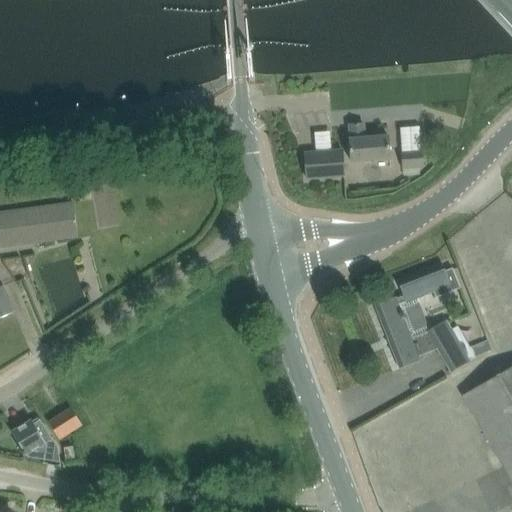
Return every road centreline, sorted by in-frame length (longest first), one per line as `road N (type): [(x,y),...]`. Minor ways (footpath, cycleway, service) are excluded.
road 1 (unclassified): [(343,493),(306,502),(113,498),(0,477)]
road 2 (unclassified): [(0,393),(257,222)]
road 3 (unclassified): [(343,493),(266,271)]
road 4 (unclassified): [(257,222),(234,0)]
road 5 (unclassified): [(380,234),(436,205),(511,131)]
road 6 (unclassified): [(380,234),(260,238)]
road 7 (unclassified): [(266,271),(380,234)]
